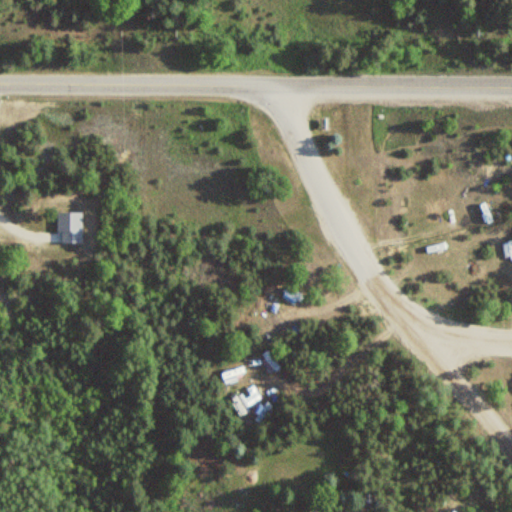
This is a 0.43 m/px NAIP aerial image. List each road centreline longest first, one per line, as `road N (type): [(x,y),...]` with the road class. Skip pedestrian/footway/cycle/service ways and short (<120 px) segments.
road 1 (residential): [(511,83),(0,80)]
road 2 (residential): [(428,339),(371,284),(282,83)]
road 3 (residential): [(511,447),(428,339)]
